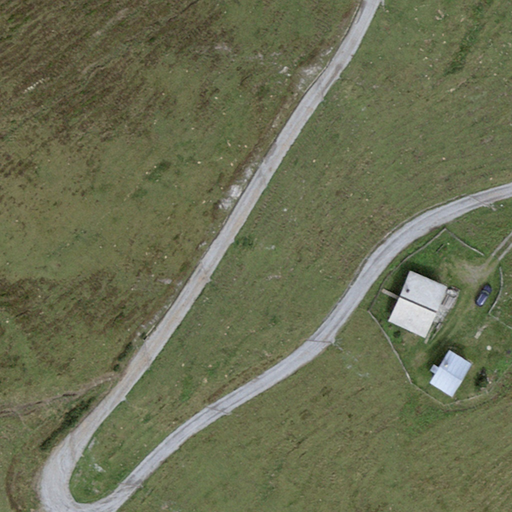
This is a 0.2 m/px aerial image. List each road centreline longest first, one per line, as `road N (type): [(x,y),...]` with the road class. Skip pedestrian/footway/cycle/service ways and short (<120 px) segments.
road 1 (track): [(62,511),(48,494),(55,467),(146,371),(342,77),(377,0)]
road 2 (track): [(511,195),(447,214),(406,242),(322,347),(112,511)]
